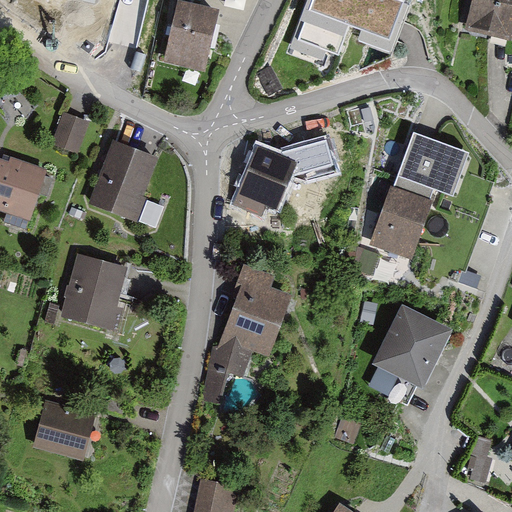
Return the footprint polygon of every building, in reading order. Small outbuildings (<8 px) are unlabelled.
[(404,1),(404,0),(312,0),(298,38),(339,53),(343,41),(392,59),(412,4),(404,1)] [(511,0),(473,0),(467,30),(511,40),(511,0)] [(220,11),(179,1),(164,63),(205,72),(220,11)] [(91,122),(64,112),(52,144),(78,154),(91,122)] [(395,188),(391,187),(370,245),(413,260),(434,201),(431,200),(435,190),(456,197),(471,152),(414,132),(395,188)] [(159,158),(115,141),(91,203),(139,221),(148,198),(145,197),(159,158)] [(295,162),(259,148),(236,205),(263,215),(267,206),(279,211),(294,172),(315,180),(322,160),(299,151),(295,162)] [(63,175),(0,158),(0,212),(50,226),(63,175)] [(158,228),(165,207),(147,201),(140,222),(158,228)] [(146,274),(90,256),(69,321),(126,339),(146,274)] [(277,277),(244,265),(236,287),(240,289),(219,348),(214,347),(210,367),(238,377),(244,379),(255,352),(271,358),(293,297),(273,287),(277,277)] [(453,330),(404,305),(374,365),(379,367),(369,386),(409,406),(419,386),(424,389),(453,330)] [(238,377),(210,367),(203,402),(225,406),(238,377)] [(110,425),(58,409),(45,452),(97,468),(110,425)] [(479,455),(473,480),(487,484),(494,458),(489,456),(493,444),(477,440),(473,454),(479,455)] [(235,511),(240,487),(202,479),(195,511),(235,511)] [(354,511),(341,503),(334,511),(354,511)]
